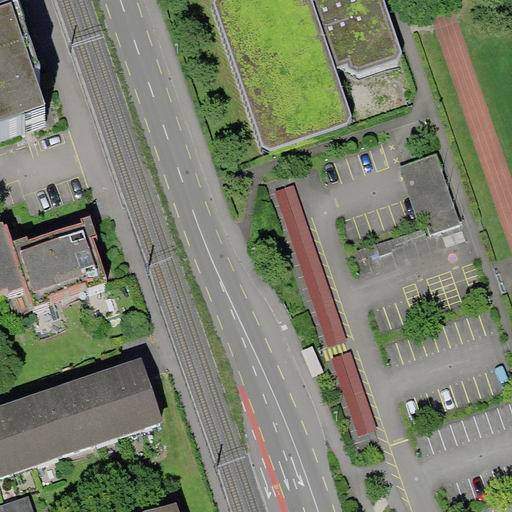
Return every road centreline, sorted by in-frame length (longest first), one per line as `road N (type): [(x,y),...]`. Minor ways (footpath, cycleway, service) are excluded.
road 1 (secondary): [(122,0),(309,511)]
road 2 (residential): [(164,344),(40,0)]
